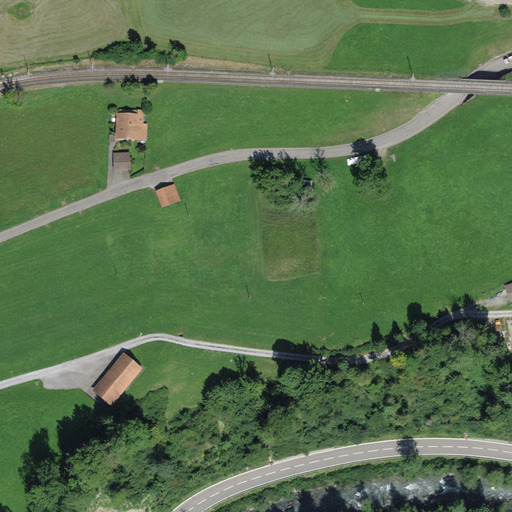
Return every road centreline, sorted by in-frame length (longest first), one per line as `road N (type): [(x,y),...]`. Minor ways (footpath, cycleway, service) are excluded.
road 1 (residential): [(511,60),(420,125),(355,148),(239,154),(169,172),(0,240)]
road 2 (track): [(511,314),(439,326),(379,361),(301,361),(152,339),(0,386)]
road 3 (primary): [(511,452),(417,446),(343,455),(241,482),(187,511)]
